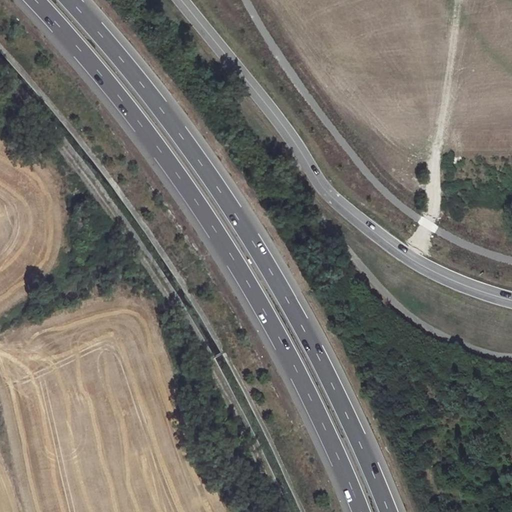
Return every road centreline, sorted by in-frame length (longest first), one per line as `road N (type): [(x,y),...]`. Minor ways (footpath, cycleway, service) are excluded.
road 1 (trunk): [(34,0),(118,96),(230,254),(299,376),(361,511)]
road 2 (trunk): [(388,511),(322,363),(255,244),(185,140),(70,0)]
road 3 (unclassified): [(511,299),(409,258),(333,201),(179,0)]
